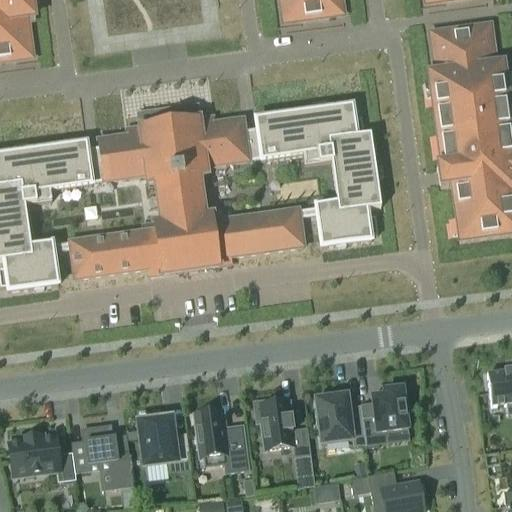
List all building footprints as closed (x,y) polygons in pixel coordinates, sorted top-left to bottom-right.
[(0,0),(0,64),(31,61),(25,21),(31,20),(31,21),(33,21),(29,0),(0,0)] [(279,0),(283,26),(341,18),(338,0),(279,0)] [(429,78),(428,78),(441,170),(437,170),(440,192),(451,190),(459,246),(511,238),(511,145),(501,68),(500,68),(500,69),(494,70),(488,30),(430,38),(436,78),(429,79),(429,78)] [(37,154),(0,158),(0,265),(3,265),(4,273),(0,273),(0,292),(7,291),(7,296),(33,292),(33,295),(43,293),(43,291),(58,289),(53,257),(70,254),(74,283),(147,273),(148,280),(231,268),(230,261),(302,251),(299,226),(319,223),(323,255),(337,253),(338,255),(348,254),(347,252),(373,248),(372,243),(377,243),(375,225),(368,226),(367,217),(380,215),(373,164),(375,164),(374,154),(372,154),(370,142),(363,143),(361,126),(354,127),(351,109),(302,116),(302,114),(292,115),(292,118),(254,123),(256,133),(244,135),(242,123),(213,127),(212,121),(197,123),(196,109),(138,118),(140,131),(125,133),(126,140),(97,144),(98,151),(86,153),(85,147),(48,152),(47,152),(47,150),(37,151),(37,154)] [(503,376),(486,378),(490,410),(505,408),(511,407),(511,373),(503,375),(503,376)] [(373,420),(361,422),(365,449),(386,446),(385,436),(407,433),(404,412),(407,412),(405,396),(402,396),(402,391),(382,394),(383,399),(371,400),(373,420)] [(317,433),(319,449),(351,445),(352,452),(364,450),(360,421),(348,423),(345,400),(313,404),(315,415),(312,416),(314,433),(317,433)] [(309,459),(306,433),(292,435),(288,406),(274,408),(274,404),(254,407),(256,427),(260,426),(264,454),(292,450),(294,461),(309,459)] [(225,477),(247,474),(241,431),(222,433),(220,416),(196,419),(197,432),(193,433),(196,449),(200,449),(201,462),(223,460),(225,477)] [(167,480),(191,477),(188,451),(174,453),(170,423),(156,424),(156,423),(142,424),(143,426),(138,427),(140,444),(138,444),(140,458),(142,458),(144,471),(166,468),(167,480)] [(107,430),(83,433),(88,470),(110,467),(114,493),(133,490),(126,441),(114,443),(114,442),(109,442),(107,430)] [(58,486),(75,483),(71,459),(57,461),(55,443),(42,444),(42,439),(20,442),(20,447),(8,449),(12,481),(57,475),(58,486)] [(421,511),(417,487),(388,492),(385,478),(366,482),(372,511),(421,511)] [(312,479),(297,481),(298,493),(313,491),(312,479)] [(251,484),(243,485),(245,500),(253,499),(251,484)] [(511,511),(511,495),(503,497),(504,511),(511,511)]
